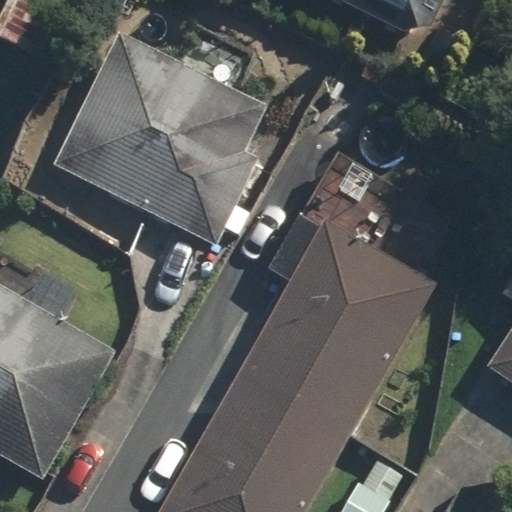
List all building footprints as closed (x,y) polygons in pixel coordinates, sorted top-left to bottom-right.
[(57,0),(7,0),(0,16),(0,41),(31,56),(57,0)] [(300,0),(411,54),(437,0),(300,0)] [(116,38),(51,169),(213,249),(256,163),(243,156),(265,111),(116,38)] [(288,289),(159,511),(307,511),(433,293),(322,230),(318,237),(295,224),(266,276),(288,289)] [(0,460),(41,484),(114,358),(59,326),(76,296),(3,254),(0,259),(0,460)] [(511,331),(485,372),(511,390),(511,331)]
